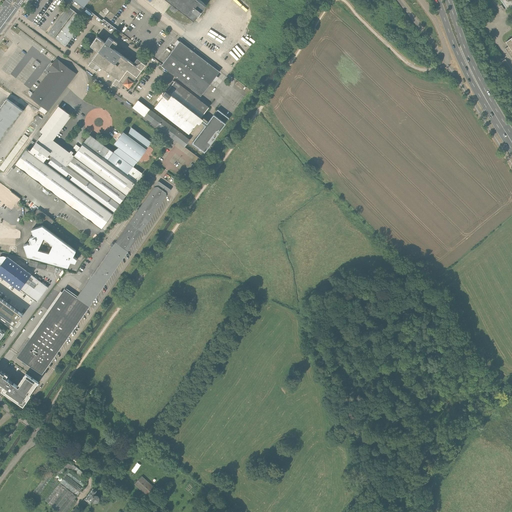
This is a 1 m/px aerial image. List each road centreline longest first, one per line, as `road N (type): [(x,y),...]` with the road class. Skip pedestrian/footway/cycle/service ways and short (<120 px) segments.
road 1 (track): [(36,429),(257,113)]
road 2 (track): [(260,109),(333,0)]
road 3 (track): [(343,0),(411,65),(446,63)]
